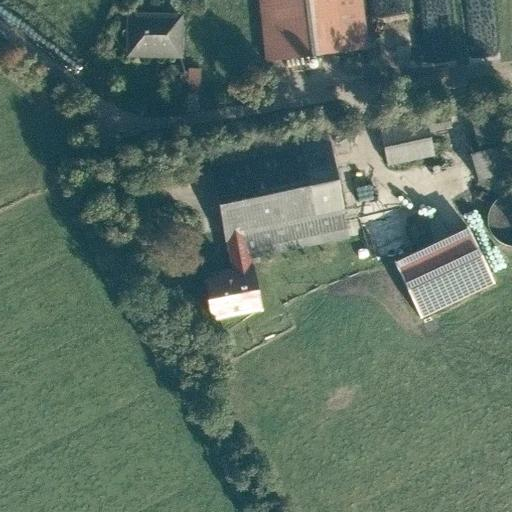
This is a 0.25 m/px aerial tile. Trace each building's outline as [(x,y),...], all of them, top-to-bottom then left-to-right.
[(360,0),(259,0),(269,66),(368,52),(360,0)] [(182,61),(185,19),(130,16),(127,58),(182,61)] [(190,70),(193,92),(204,91),(201,68),(190,70)] [(479,153),(470,156),(478,185),(505,178),(489,113),(470,117),(479,153)] [(428,120),(380,128),(386,165),(434,157),(428,120)] [(350,236),(329,136),(209,161),(228,259),(350,236)] [(491,287),(466,235),(397,268),(422,320),(491,287)] [(214,319),(261,311),(252,255),(228,259),(230,268),(220,270),(221,278),(207,281),(214,319)]
